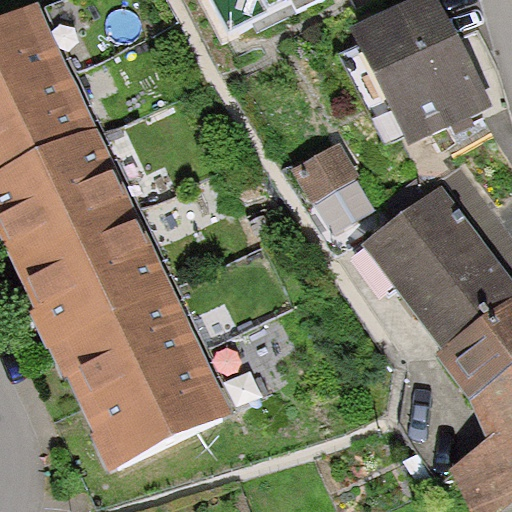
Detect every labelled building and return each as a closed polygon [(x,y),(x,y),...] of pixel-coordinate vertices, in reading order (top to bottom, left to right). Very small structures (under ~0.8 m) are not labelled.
[(209,0),(230,38),(290,6),(301,0),(209,0)] [(441,0),(421,0),(353,34),(360,47),(343,55),(390,148),(406,140),(412,153),(465,127),(497,111),(441,0)] [(43,11),(0,31),(0,244),(112,479),(237,420),(43,11)] [(338,149),(289,175),(309,213),(358,187),(338,149)] [(443,358),(511,305),(511,281),(442,190),(362,251),(443,358)] [(511,305),(443,358),(438,362),(473,404),(492,442),(454,469),(472,511),(499,511),(511,502),(511,305)]
